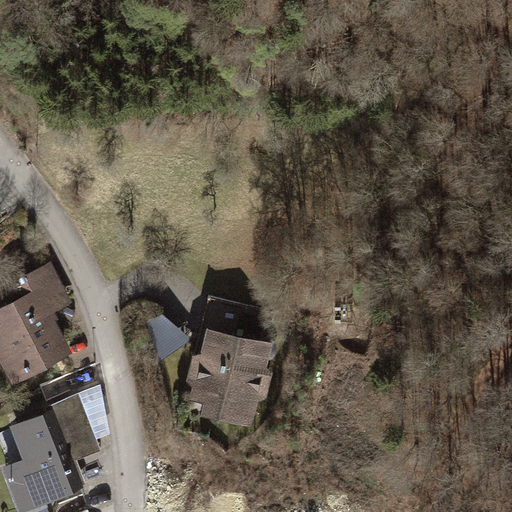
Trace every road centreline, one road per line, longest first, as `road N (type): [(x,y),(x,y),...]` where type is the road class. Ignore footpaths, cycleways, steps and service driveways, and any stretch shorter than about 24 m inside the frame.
road 1 (residential): [(0,148),(59,217),(91,282),(113,366),(132,511)]
road 2 (track): [(437,511),(447,445),(511,348)]
